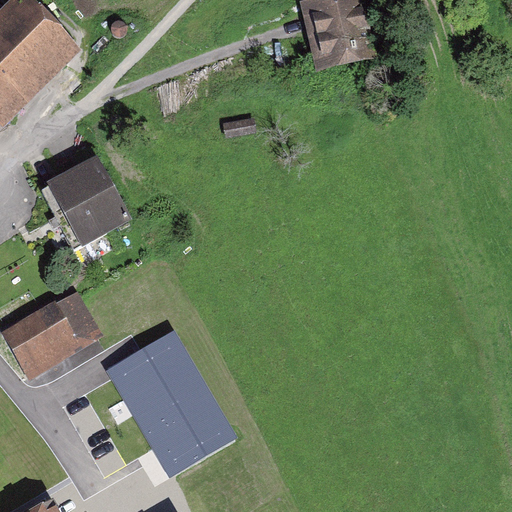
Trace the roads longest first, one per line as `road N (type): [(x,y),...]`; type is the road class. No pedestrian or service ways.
road 1 (track): [(189,0),(93,101),(293,28)]
road 2 (residential): [(93,101),(0,189)]
